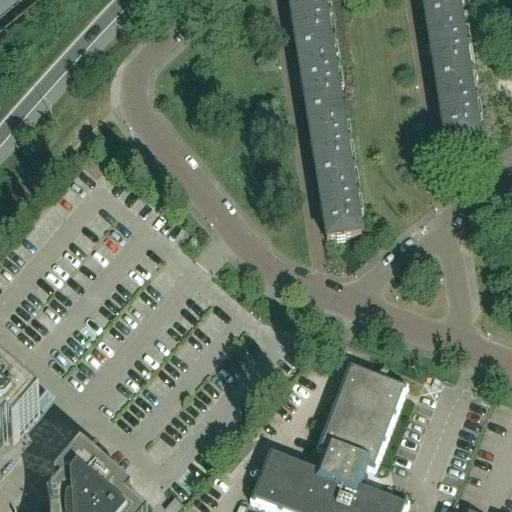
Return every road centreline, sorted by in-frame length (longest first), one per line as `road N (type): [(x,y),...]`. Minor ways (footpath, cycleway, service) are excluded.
road 1 (residential): [(350,305),(289,281),(244,251),(131,109),(129,90),(143,59),(217,0)]
road 2 (motorway): [(0,136),(123,0)]
road 3 (residential): [(350,305),(448,223)]
road 4 (residential): [(462,347),(448,223)]
